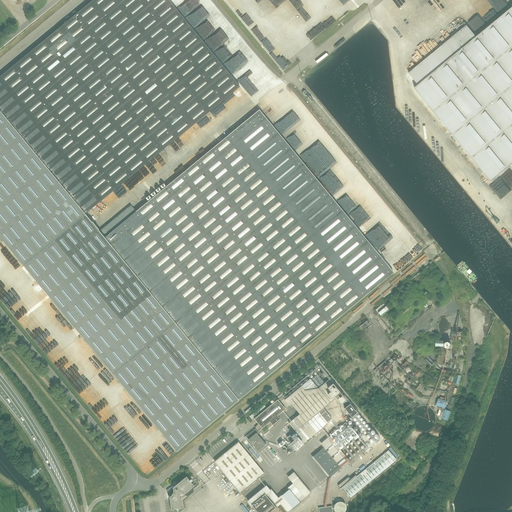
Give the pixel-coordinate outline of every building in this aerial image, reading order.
[(85,214),(104,199),(240,87),(168,0),(92,0),(0,76),(0,237),(176,451),(362,298),(260,174),(291,149),(259,110),(104,238),(85,214)] [(414,88),(491,181),(510,165),(511,167),(511,7),(476,37),(466,25),(408,73),(418,85),(414,88)] [(375,310),(380,316),(388,309),(383,303),(375,310)] [(454,330),(453,347),(461,348),(461,342),(463,343),(463,331),(454,330)] [(320,375),(315,377),(318,383),(323,381),(320,375)] [(310,395),(318,389),(310,380),(303,386),(310,395)] [(346,399),(345,399),(332,384),(327,388),(331,392),(327,395),(331,399),(334,396),(336,398),(340,404),(342,403),(345,407),(344,408),(351,417),(356,412),(350,404),(346,399)] [(445,409),(447,402),(438,399),(436,406),(445,409)] [(285,409),(277,400),(254,419),(258,424),(262,428),(270,422),(272,425),(280,419),(277,416),(285,409)] [(448,403),(446,409),(445,409),(441,418),(447,420),(451,411),(450,411),(452,404),(448,403)] [(426,406),(422,406),(420,406),(418,407),(416,408),(413,410),(412,412),(411,415),(410,418),(410,421),(412,424),(413,427),(415,429),(418,430),(420,431),(423,431),(425,431),(427,431),(430,429),(432,428),(434,426),(435,423),(436,421),(436,418),(436,416),(435,413),(433,411),(432,409),(429,407),(426,406)] [(323,408),(311,418),(309,415),(304,420),(315,433),(332,419),(323,408)] [(379,437),(359,411),(345,423),(366,448),(379,437)] [(257,432),(255,429),(246,436),(258,451),(266,445),(258,434),(263,430),(262,428),(258,432),(258,431),(256,433),(257,432)] [(291,443),(291,444),(283,450),(288,455),(295,449),(302,444),(302,443),(304,442),(299,436),(291,443)] [(349,461),(329,436),(320,444),(323,447),(312,457),(329,478),(349,461)] [(215,462),(241,493),(264,474),(256,463),(238,442),(215,462)] [(351,498),(396,460),(389,450),(343,489),(351,498)] [(280,499),(289,511),(313,494),(296,472),(290,477),(296,485),(279,497),(269,484),(264,488),(271,497),(270,498),(274,504),(280,499)] [(181,496),(183,494),(188,496),(193,492),(192,487),(194,486),(186,476),(173,488),(173,491),(172,490),(170,492),(170,495),(171,495),(169,497),(171,510),(183,508),(181,496)] [(256,511),(269,511),(275,507),(265,494),(251,505),(256,511)]
